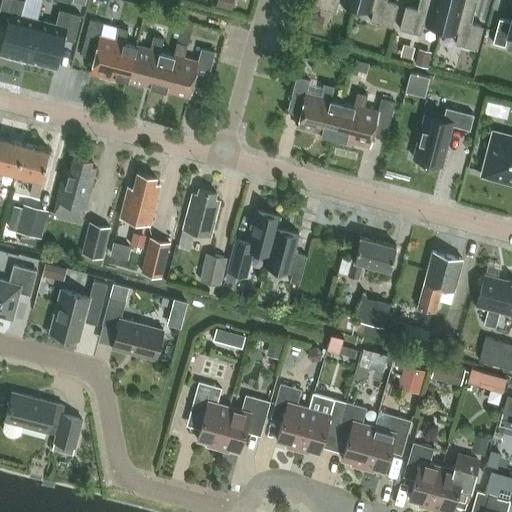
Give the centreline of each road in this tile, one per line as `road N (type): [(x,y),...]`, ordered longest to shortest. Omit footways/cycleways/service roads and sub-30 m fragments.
road 1 (residential): [(226,511),(124,476),(95,374),(0,345)]
road 2 (residential): [(511,237),(223,160)]
road 3 (residential): [(223,160),(0,101)]
road 4 (residential): [(265,0),(223,160)]
